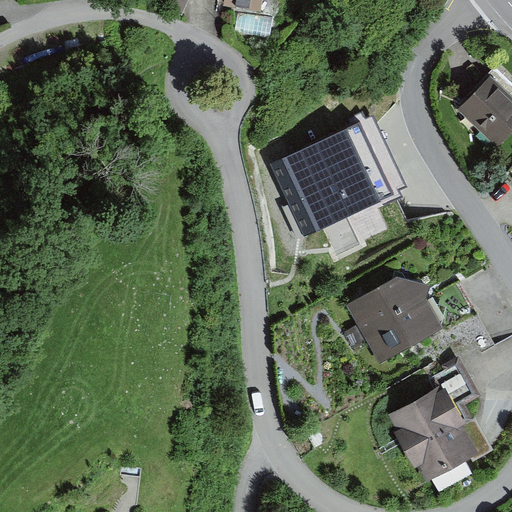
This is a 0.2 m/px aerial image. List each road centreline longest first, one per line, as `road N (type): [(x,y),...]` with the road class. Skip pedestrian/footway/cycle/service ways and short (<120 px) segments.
road 1 (residential): [(349,511),(306,483),(270,430),(226,156)]
road 2 (residential): [(482,0),(440,26),(416,64),(415,87),(429,141),(511,271)]
road 3 (residential): [(196,39),(148,17),(94,12),(33,23),(0,40)]
road 4 (residential): [(226,156),(237,68),(196,39)]
road 5 (residential): [(226,156),(180,84),(196,39)]
